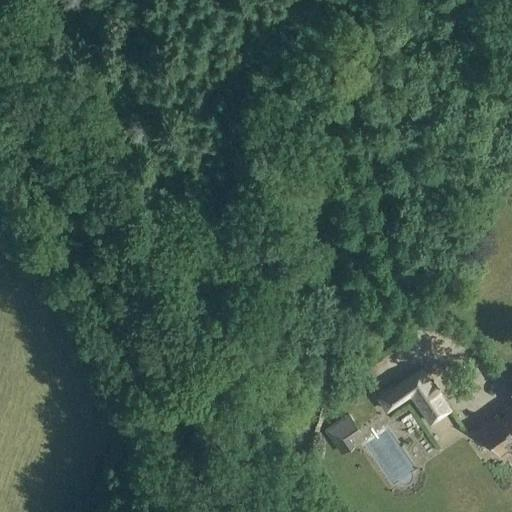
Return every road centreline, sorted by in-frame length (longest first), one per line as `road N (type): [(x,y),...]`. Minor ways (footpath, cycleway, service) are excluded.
road 1 (track): [(0,77),(179,393),(181,424),(149,511)]
road 2 (track): [(449,345),(394,304),(375,274),(348,163),(319,96),(332,0)]
